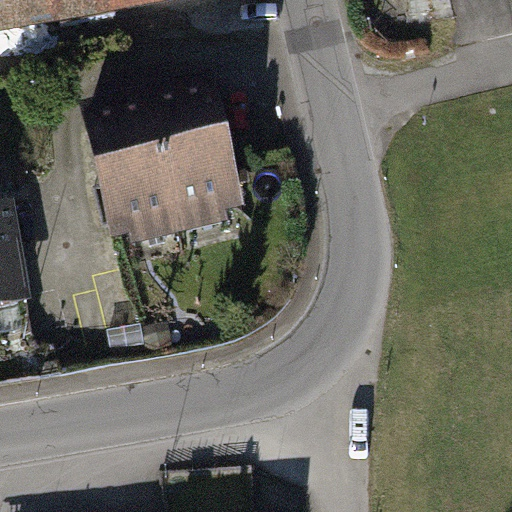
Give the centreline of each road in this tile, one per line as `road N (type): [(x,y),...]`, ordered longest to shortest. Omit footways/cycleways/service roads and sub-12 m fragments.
road 1 (tertiary): [(317,360),(355,270),(338,115),(311,0)]
road 2 (tertiary): [(0,437),(252,395),(317,360)]
road 3 (unclassified): [(317,360),(340,451),(344,511)]
